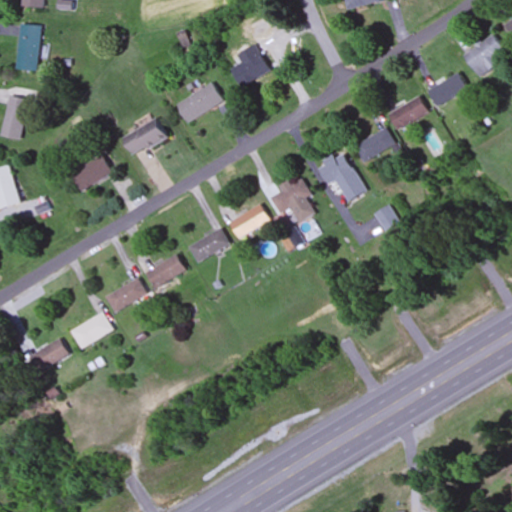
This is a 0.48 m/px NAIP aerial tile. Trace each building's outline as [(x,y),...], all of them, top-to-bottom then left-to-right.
[(23,0),(23,7),(44,9),(44,0),(23,0)] [(346,0),(349,10),(392,0),(346,0)] [(39,72),(41,26),(19,25),(17,71),(39,72)] [(495,56),(504,53),(497,38),(465,51),(476,77),(499,67),(495,56)] [(232,69),(242,88),(271,74),(257,45),(237,55),(242,65),(232,69)] [(438,107),(469,90),(461,74),(429,91),(438,107)] [(177,105),(188,124),(225,103),(214,84),(177,105)] [(10,97),(2,138),(22,142),(30,101),(10,97)] [(391,110),(396,127),(429,117),(424,100),(391,110)] [(125,139),(137,158),(169,137),(157,119),(125,139)] [(356,145),(364,162),(397,146),(389,130),(356,145)] [(344,152),(319,167),(330,185),(336,181),(348,203),(367,192),(344,152)] [(82,192),(113,174),(103,156),(71,174),(82,192)] [(0,169),(0,207),(1,211),(22,205),(10,166),(0,169)] [(317,215),(308,199),(313,196),(303,178),(271,196),(281,215),(292,209),(300,224),(317,215)] [(232,223),(241,239),(272,222),(263,205),(232,223)] [(387,232),(401,222),(389,206),(376,215),(387,232)] [(232,246),(223,229),(191,247),(200,264),(232,246)] [(189,273),(181,257),(149,271),(156,288),(189,273)] [(119,314),(151,294),(141,279),(110,298),(119,314)] [(74,331),(85,349),(117,331),(107,313),(74,331)] [(27,358),(36,375),(73,357),(64,340),(27,358)]
